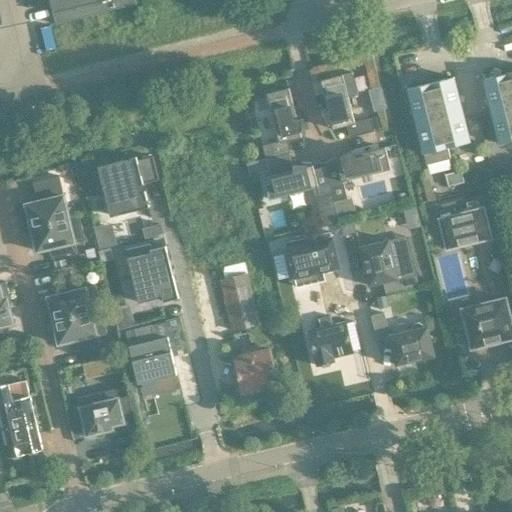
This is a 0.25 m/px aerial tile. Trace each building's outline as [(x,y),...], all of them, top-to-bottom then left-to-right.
[(136,4),(135,0),(49,0),(56,24),(136,4)] [(354,122),(348,97),(358,95),(352,72),(342,75),(320,80),(328,112),(324,114),(324,112),(323,113),(329,124),(331,123),(333,129),(346,126),(350,138),(374,131),(371,118),(354,122)] [(511,140),(511,72),(483,80),(499,144),(511,140)] [(414,87),(407,89),(426,165),(450,159),(447,147),(470,142),(464,119),(454,77),(414,87)] [(289,88),(275,91),(267,93),(279,141),(262,145),(266,159),(291,153),(288,141),(301,137),(300,131),(302,131),(302,118),(301,118),(301,120),(296,120),(289,88)] [(383,99),(370,102),(373,113),(386,110),(383,99)] [(378,118),(372,120),(375,131),(381,129),(378,118)] [(337,164),(325,167),(331,191),(334,202),(347,199),(343,181),(390,169),(385,147),(353,155),(351,151),(353,150),(352,150),(341,156),(342,158),(336,159),(337,164)] [(98,170),(91,172),(97,195),(104,193),(110,217),(149,207),(143,184),(159,180),(153,156),(137,160),(136,156),(98,166),(98,170)] [(266,159),(248,163),(251,177),(269,172),(266,159)] [(306,165),(294,165),(295,165),(296,170),(264,178),(269,199),(317,187),(319,195),(331,191),(325,167),(314,170),(313,165),(307,167),(307,166),(306,165)] [(464,182),(461,171),(445,175),(448,186),(464,182)] [(26,204),(32,228),(69,219),(69,218),(59,176),(33,182),(38,202),(26,204)] [(347,199),(334,202),(336,211),(339,222),(352,219),(347,199)] [(440,220),(447,249),(465,244),(464,242),(472,241),(472,242),(490,238),(483,209),(440,220)] [(316,216),(319,228),(339,223),(339,222),(336,211),(316,216)] [(69,219),(32,228),(37,251),(49,248),(51,258),(77,252),(75,242),(85,240),(79,216),(69,218),(69,219)] [(349,222),(342,224),(345,237),(352,236),(349,222)] [(161,224),(143,229),(146,238),(163,234),(161,224)] [(287,257),(273,260),(278,279),(292,276),(292,277),(294,276),(297,287),(312,283),(310,272),(323,269),(338,266),(330,231),(284,242),(287,257)] [(115,235),(98,240),(100,249),(118,244),(115,235)] [(389,240),(359,247),(369,286),(383,282),(386,294),(418,287),(406,237),(389,241),(389,240)] [(150,244),(126,250),(139,302),(162,296),(163,301),(179,297),(166,245),(151,249),(150,244)] [(111,250),(100,252),(103,264),(114,261),(111,250)] [(257,305),(249,274),(220,280),(232,330),(261,323),(259,313),(268,312),(267,303),(257,305)] [(12,306),(12,304),(6,282),(0,283),(0,336),(3,336),(1,326),(13,323),(9,306),(12,306)] [(48,297),(53,320),(101,309),(95,286),(48,297)] [(462,309),(472,348),(511,337),(511,325),(505,298),(491,302),(489,295),(487,294),(476,297),(475,299),(477,305),(462,309)] [(101,309),(53,320),(59,344),(71,341),(73,351),(99,344),(97,335),(107,332),(101,309)] [(353,352),(345,321),(343,312),(330,316),(318,319),(320,327),(309,330),(317,365),(319,364),(323,367),(330,365),(332,361),(334,361),(333,356),(353,352)] [(384,313),(371,316),(377,339),(389,336),(396,365),(435,356),(428,326),(423,327),(421,324),(418,323),(414,323),(412,326),(412,330),(389,335),(384,313)] [(175,339),(184,337),(181,316),(172,317),(175,339)] [(138,383),(177,374),(167,336),(154,340),(151,325),(135,329),(139,343),(129,346),(138,383)] [(260,387),(278,382),(270,348),(262,350),(261,345),(240,349),(241,355),(234,357),(242,391),(244,390),(248,393),(258,390),(260,387)] [(68,367),(56,370),(60,385),(72,382),(68,367)] [(42,449),(26,380),(8,384),(8,382),(0,383),(0,422),(8,457),(11,456),(15,458),(21,457),(24,453),(28,452),(32,455),(37,453),(40,449),(42,449)] [(129,428),(127,421),(124,422),(122,414),(132,412),(128,396),(118,398),(116,388),(78,397),(81,407),(71,410),(75,425),(84,423),(87,435),(104,431),(105,434),(129,428)]
